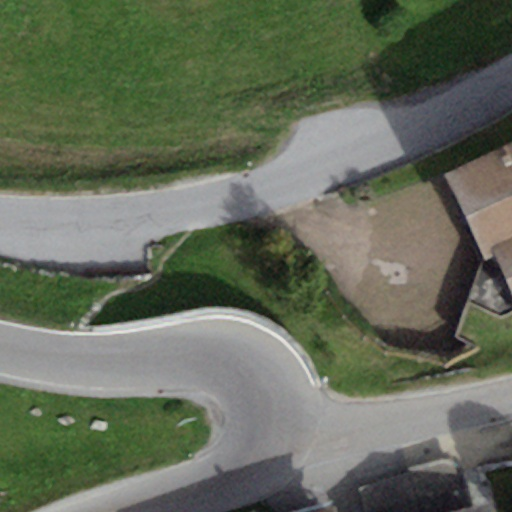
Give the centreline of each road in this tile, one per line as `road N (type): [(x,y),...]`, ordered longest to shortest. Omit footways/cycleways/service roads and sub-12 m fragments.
road 1 (unclassified): [(0,223),(119,220),(203,207),(433,122),(511,77)]
road 2 (residential): [(0,346),(59,357),(232,362),(265,385),(277,416)]
road 3 (unclassified): [(511,391),(386,421),(277,416)]
road 4 (residential): [(277,416),(270,442),(253,459),(117,511)]
